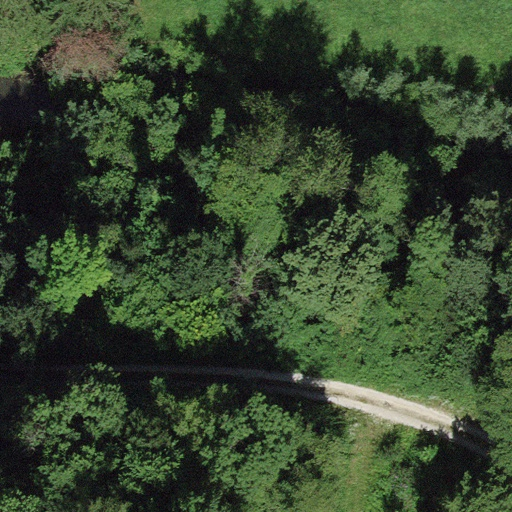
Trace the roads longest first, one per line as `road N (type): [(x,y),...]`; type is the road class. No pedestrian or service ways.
road 1 (track): [(0,371),(246,382),(386,402),(511,470)]
road 2 (track): [(386,402),(346,468),(342,511)]
